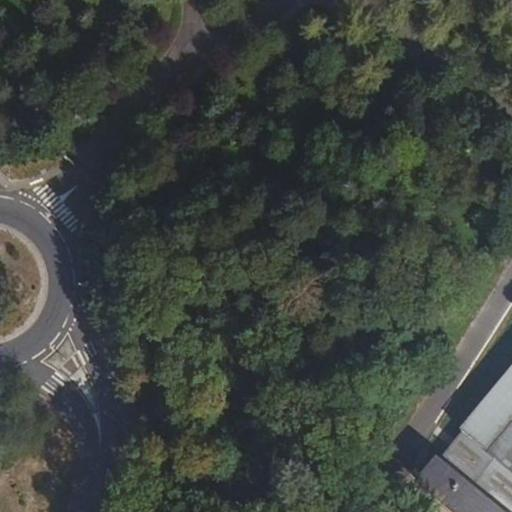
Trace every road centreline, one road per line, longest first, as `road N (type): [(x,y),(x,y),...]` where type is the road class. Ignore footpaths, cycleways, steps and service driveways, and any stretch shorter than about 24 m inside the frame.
road 1 (secondary): [(98,485),(105,404),(60,308)]
road 2 (secondary): [(23,351),(85,425),(98,485)]
road 3 (secondary): [(60,308),(57,248),(38,224),(0,207)]
